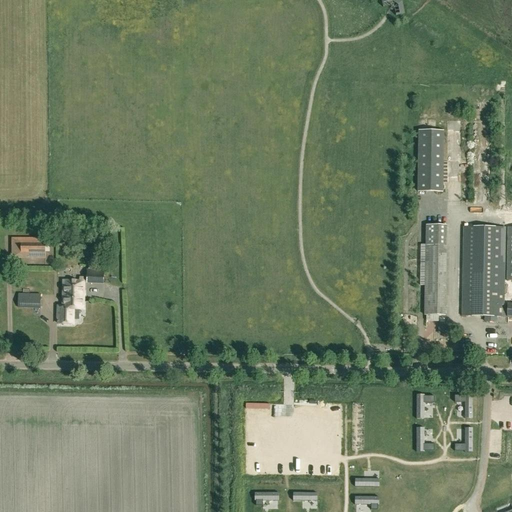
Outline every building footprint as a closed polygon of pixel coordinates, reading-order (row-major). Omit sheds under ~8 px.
[(419,130),(418,191),(443,192),(444,131),(419,130)] [(425,285),(425,315),(445,315),(445,295),(446,245),(446,225),(426,225),(426,245),(425,285)] [(511,302),(508,303),(504,303),(505,228),(464,227),(462,316),(503,316),(507,316),(511,316),(511,302)] [(12,259),(45,259),(45,238),(12,238),(12,259)] [(104,271),(87,270),(87,285),(104,286),(104,271)] [(83,309),(84,281),(64,281),(63,306),(59,306),(59,324),(74,324),(74,309),(83,309)] [(41,294),(19,294),(19,309),(41,309),(41,294)] [(417,394),(417,418),(435,418),(435,394),(417,394)] [(454,394),(454,418),(473,418),(473,394),(454,394)] [(417,428),(417,452),(435,452),(435,428),(417,428)] [(454,428),(454,452),(473,452),(473,428),(454,428)] [(355,469),(355,487),(379,487),(379,469),(355,469)] [(254,493),(254,511),(278,511),(278,493),(254,493)] [(293,493),(293,511),(317,511),(317,493),(293,493)] [(355,497),(354,511),(378,511),(379,497),(355,497)]
